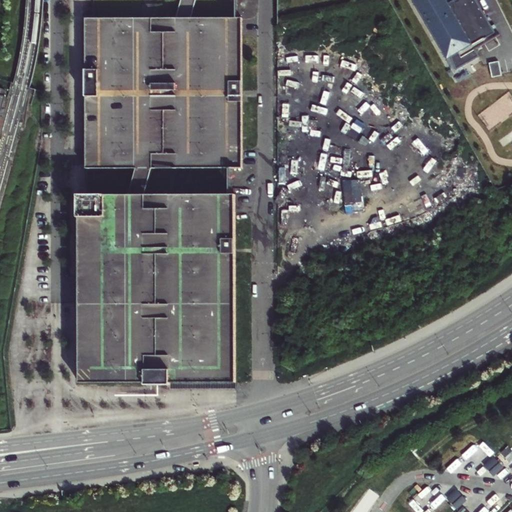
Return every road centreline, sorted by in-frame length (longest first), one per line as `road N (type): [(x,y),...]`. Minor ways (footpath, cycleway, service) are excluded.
road 1 (secondary): [(511,295),(388,364),(265,409)]
road 2 (secondary): [(0,483),(254,438)]
road 3 (secondary): [(270,434),(389,394),(492,340)]
road 4 (secondary): [(188,425),(126,444),(0,463)]
road 5 (secondary): [(188,425),(0,446)]
